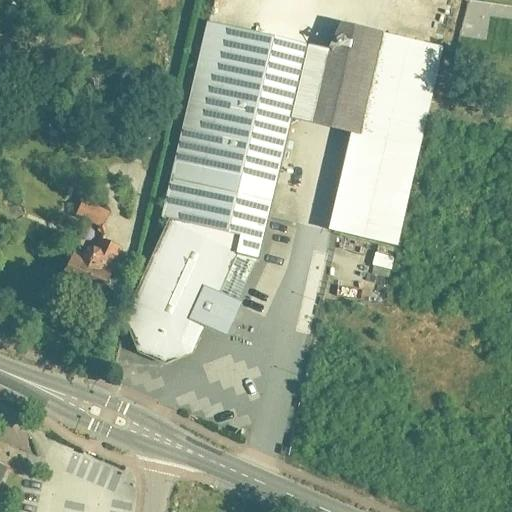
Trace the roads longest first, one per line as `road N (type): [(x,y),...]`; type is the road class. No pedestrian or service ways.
road 1 (secondary): [(174,443),(0,368)]
road 2 (secondary): [(333,511),(174,443)]
